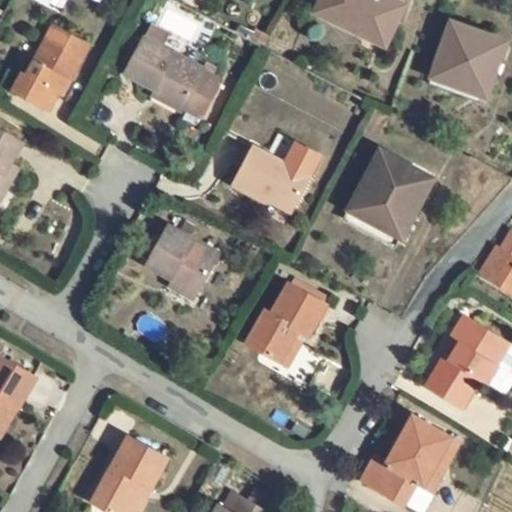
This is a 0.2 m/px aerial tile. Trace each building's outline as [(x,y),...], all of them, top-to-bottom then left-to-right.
[(406,4),(397,0),(320,0),(315,12),(385,45),(406,4)] [(507,41),(451,20),(431,77),(487,97),(507,41)] [(90,44),(54,24),(27,74),(23,72),(12,91),(48,110),(58,92),(62,95),(90,44)] [(144,37),(143,37),(124,72),(157,90),(186,105),(204,114),(219,85),(202,75),(204,71),(205,69),(162,47),(169,33),(151,24),(144,37)] [(253,33),(239,27),(235,32),(250,39),(253,33)] [(204,71),(202,75),(219,85),(222,80),(204,71)] [(186,105),(157,90),(154,95),(183,111),(186,105)] [(24,141),(0,127),(0,199),(10,182),(1,178),(10,162),(24,141)] [(310,176),(252,146),(232,184),(265,201),(268,196),(293,209),(310,176)] [(381,150),(350,209),(401,237),(433,178),(381,150)] [(19,167),(10,162),(1,178),(10,182),(19,167)] [(350,209),(344,219),(396,247),(401,237),(350,209)] [(187,223),(182,233),(193,239),(198,229),(187,223)] [(182,233),(167,225),(145,264),(171,279),(198,293),(221,253),(193,239),(182,233)] [(511,232),(501,250),(497,248),(481,273),(511,292),(511,232)] [(198,293),(171,279),(167,286),(195,300),(198,293)] [(248,343),(278,361),(292,338),(290,336),(294,328),(307,336),(326,303),(290,283),(273,313),(267,310),(248,343)] [(468,320),(463,317),(440,354),(444,355),(449,358),(458,343),(454,341),(468,320)] [(511,346),(509,344),(505,341),(468,320),(454,341),(458,343),(449,358),(444,355),(425,386),(461,407),(467,398),(470,392),(479,378),(486,383),(501,392),(507,391),(511,382),(511,374),(509,372),(511,365),(511,346)] [(278,361),(288,366),(302,343),(292,338),(278,361)] [(296,378),(305,384),(313,381),(325,360),(311,351),(296,378)] [(0,355),(0,425),(14,403),(19,406),(36,377),(0,355)] [(14,403),(0,425),(0,437),(19,406),(14,403)] [(453,437),(413,416),(387,461),(376,455),(363,480),(404,503),(416,480),(431,489),(459,441),(453,437)] [(168,456),(129,436),(93,502),(110,511),(126,511),(143,482),(151,487),(168,456)] [(416,480),(404,503),(419,511),(424,511),(436,491),(431,489),(416,480)] [(136,511),(151,487),(143,482),(126,511),(136,511)] [(269,511),(242,497),(234,493),(226,507),(220,504),(215,511),(269,511)]
